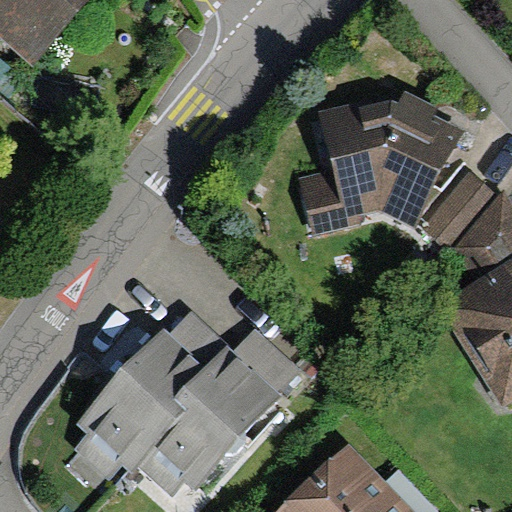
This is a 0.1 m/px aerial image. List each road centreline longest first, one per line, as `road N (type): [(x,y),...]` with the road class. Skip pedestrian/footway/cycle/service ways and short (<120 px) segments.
road 1 (residential): [(0,405),(263,35)]
road 2 (residential): [(511,97),(427,0)]
